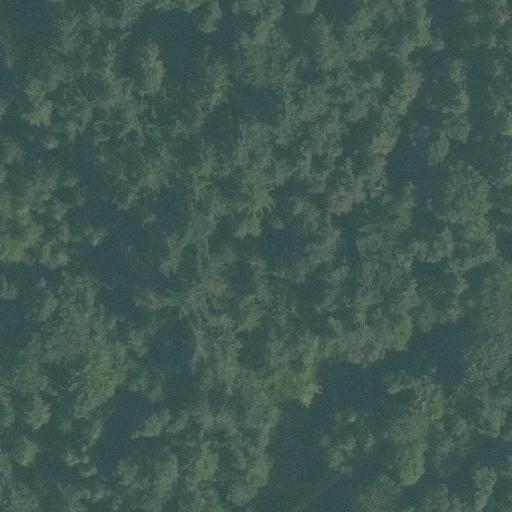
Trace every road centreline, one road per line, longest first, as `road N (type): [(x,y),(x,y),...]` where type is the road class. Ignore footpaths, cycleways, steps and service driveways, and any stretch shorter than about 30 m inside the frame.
road 1 (track): [(511,291),(474,152),(453,0)]
road 2 (track): [(511,338),(294,511)]
